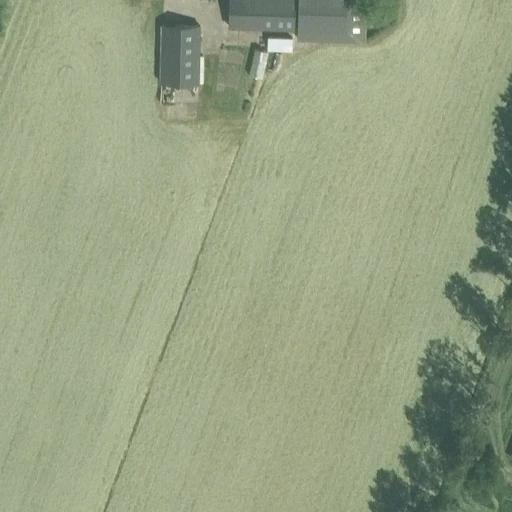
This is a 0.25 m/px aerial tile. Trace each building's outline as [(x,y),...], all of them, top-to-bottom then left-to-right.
[(295,28),(295,13),(295,0),(230,0),(229,26),(295,28)] [(298,0),(298,13),(297,37),(323,38),(366,40),(366,0),(298,0)] [(159,82),(199,83),(201,24),(161,23),(159,82)] [(293,49),(293,35),(268,34),(268,48),(293,49)] [(511,511),(511,485),(489,477),(476,511),(511,511)]
